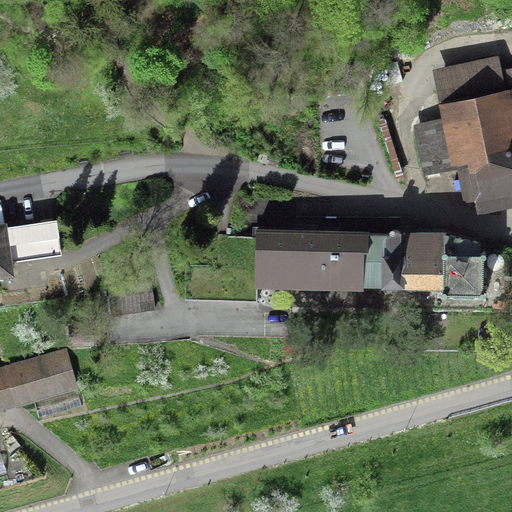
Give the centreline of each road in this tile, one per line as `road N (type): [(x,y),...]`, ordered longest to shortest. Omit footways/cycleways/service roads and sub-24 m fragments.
road 1 (residential): [(54,511),(511,385)]
road 2 (residential): [(511,228),(212,171)]
road 3 (track): [(511,40),(445,54),(419,76),(349,194)]
road 4 (residential): [(212,171),(133,172),(0,198)]
road 5 (unclassified): [(92,0),(132,88),(212,171)]
